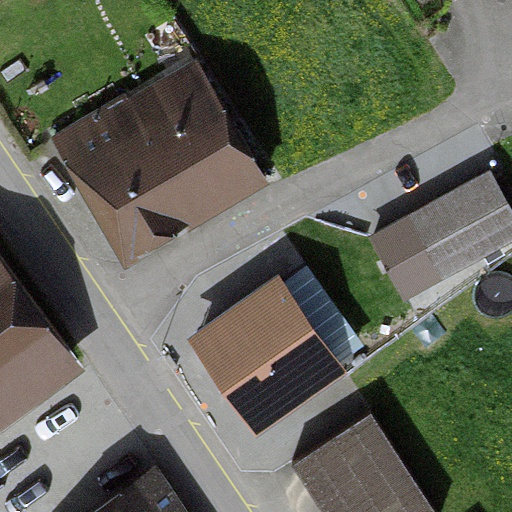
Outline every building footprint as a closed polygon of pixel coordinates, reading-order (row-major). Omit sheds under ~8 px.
[(217,93),(147,133),(124,94),(53,135),(60,134),(82,172),(87,169),(126,236),(256,160),(217,93)] [(511,211),(489,170),(407,215),(439,273),(511,232),(511,211)] [(0,391),(27,371),(35,382),(50,371),(42,360),(65,343),(0,255),(0,391)] [(255,418),(335,361),(279,281),(199,337),(255,418)] [(291,459),(325,511),(437,511),(370,408),(291,459)] [(182,511),(158,474),(105,511),(182,511)]
